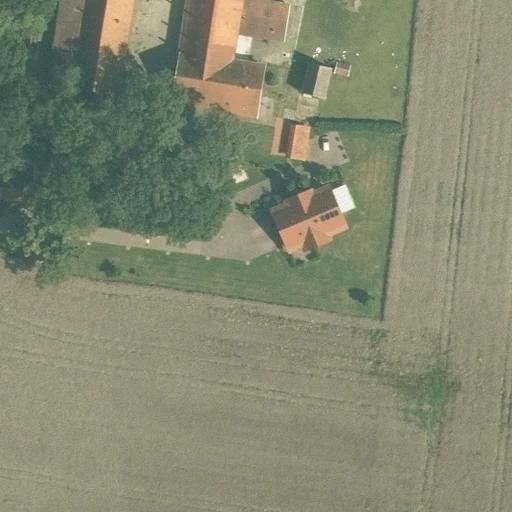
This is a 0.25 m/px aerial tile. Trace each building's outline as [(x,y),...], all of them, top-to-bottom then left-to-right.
[(130,0),(66,0),(53,87),(116,97),(130,0)] [(226,111),(234,62),(238,34),(284,41),(290,6),(253,0),(189,0),(173,102),(226,111)] [(360,14),(305,0),(304,0),(294,41),(305,44),(299,66),(307,68),(300,98),(326,105),(338,54),(349,57),(360,14)] [(234,62),(226,111),(272,118),(280,69),(234,62)] [(309,133),(288,130),(283,161),(304,164),(309,133)] [(0,200),(24,200),(23,181),(0,181),(0,200)] [(287,202),(289,206),(273,213),(289,250),(304,244),(306,250),(329,240),(326,235),(345,227),(328,189),(311,196),(310,193),(287,202)]
